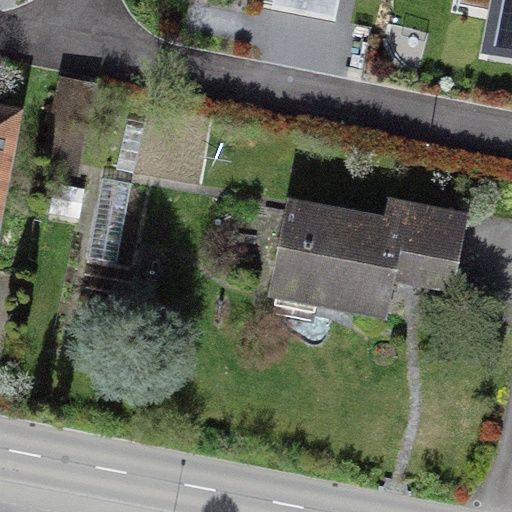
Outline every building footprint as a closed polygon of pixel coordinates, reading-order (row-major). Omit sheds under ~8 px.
[(273,0),(272,10),(336,25),(340,0),(273,0)] [(511,0),(459,0),(459,7),(488,12),(478,61),(511,67),(511,0)] [(78,179),(98,89),(60,81),(40,171),(78,179)] [(0,178),(10,131),(0,128),(0,178)] [(89,259),(118,264),(131,187),(102,182),(89,259)] [(387,328),(394,290),(454,302),(470,220),(388,204),(384,226),(290,207),(271,305),(387,328)]
